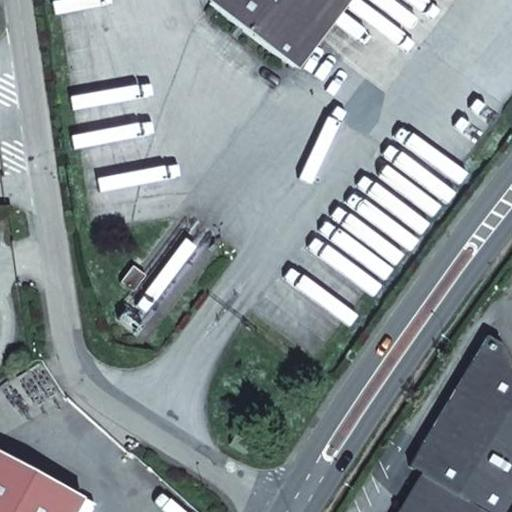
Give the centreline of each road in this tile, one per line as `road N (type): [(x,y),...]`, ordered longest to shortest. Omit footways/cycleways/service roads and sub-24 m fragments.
road 1 (residential): [(285,511),(102,395),(62,355),(15,0)]
road 2 (secondary): [(511,165),(344,398),(292,511)]
road 3 (secondary): [(293,511),(511,226)]
